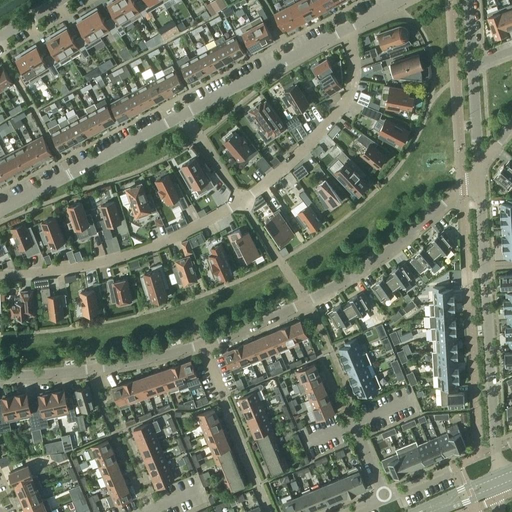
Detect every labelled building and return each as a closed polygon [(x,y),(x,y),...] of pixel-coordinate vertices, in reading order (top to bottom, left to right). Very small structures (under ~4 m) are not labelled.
[(132,21),(119,0),(112,0),(113,1),(108,4),(115,16),(110,19),(117,31),(120,36),(126,33),(123,27),(132,21)] [(147,12),(140,0),(135,3),(133,0),(119,0),(132,21),(147,12)] [(163,3),(160,0),(140,0),(147,12),(163,3)] [(222,0),(214,0),(210,3),(216,13),(227,6),(222,0)] [(296,0),(297,1),(287,6),(296,24),(306,19),(296,0)] [(316,13),(309,0),(296,0),(306,19),(316,13)] [(327,8),(322,0),(309,0),(316,13),(327,8)] [(337,3),(335,0),(322,0),(327,8),(337,3)] [(296,24),(287,6),(278,11),(279,12),(274,14),(283,30),(287,28),(287,29),(296,24)] [(511,8),(511,9),(500,13),(506,30),(511,27),(511,8)] [(507,32),(506,30),(500,13),(499,9),(487,13),(490,21),(489,22),(491,28),(492,27),(495,37),(507,32)] [(117,31),(110,19),(105,22),(98,10),(93,13),(92,10),(86,14),(99,35),(102,33),(103,35),(109,31),(111,34),(117,31)] [(99,35),(86,14),(81,17),(82,19),(77,22),(85,34),(79,37),(87,49),(102,40),(99,35)] [(273,39),(260,16),(250,21),(263,47),(269,44),(268,41),(273,39)] [(256,47),(258,50),(263,47),(250,21),(234,30),(241,42),(246,39),(252,50),(256,47)] [(182,22),(176,25),(180,31),(181,31),(186,28),(182,22)] [(176,25),(161,34),(165,40),(180,31),(176,25)] [(399,26),(379,33),(384,48),(386,48),(387,52),(389,52),(391,57),(404,53),(402,47),(413,43),(410,44),(407,39),(408,38),(408,35),(408,31),(406,28),(404,27),(401,26),(399,26)] [(87,49),(79,37),(74,40),(67,28),(62,31),(61,29),(56,32),(71,58),(81,53),(84,58),(90,54),(87,49)] [(71,58),(56,32),(50,35),(52,38),(47,40),(54,52),(49,55),(56,67),(71,58)] [(226,40),(235,59),(240,56),(239,54),(244,52),(235,35),(226,40)] [(235,59),(226,40),(217,45),(226,62),(234,57),(235,59)] [(226,62),(217,45),(208,50),(217,66),(226,62)] [(56,67),(49,55),(44,58),(37,47),(32,49),(31,47),(25,50),(41,77),(50,71),(53,76),(59,73),(56,67)] [(375,48),(363,52),(364,55),(370,53),(371,58),(378,55),(375,48)] [(41,77),(25,50),(20,54),(21,56),(16,59),(24,71),(18,74),(26,86),(41,77)] [(217,66),(208,50),(199,54),(208,71),(217,66)] [(208,71),(199,54),(190,59),(198,76),(208,71)] [(397,77),(399,76),(399,77),(400,78),(421,80),(422,77),(421,73),(420,69),(422,68),(423,67),(418,54),(417,54),(392,63),(391,63),(396,77),(396,76),(397,77)] [(198,76),(190,59),(180,64),(190,83),(195,80),(194,78),(198,76)] [(343,82),(342,76),(341,59),(340,59),(340,60),(334,63),(335,65),(332,67),(327,59),(319,64),(318,62),(310,67),(315,74),(317,73),(319,77),(320,76),(323,80),(322,81),(324,85),(320,87),(326,98),(338,91),(336,89),(341,86),(339,83),(342,81),(342,82),(343,82)] [(163,70),(175,93),(180,90),(179,88),(183,86),(172,65),(163,70)] [(2,66),(0,66),(0,83),(3,89),(12,83),(2,66)] [(175,93),(163,70),(165,74),(156,79),(165,96),(174,91),(175,93)] [(147,84),(156,101),(165,96),(156,79),(147,84)] [(138,88),(147,105),(156,101),(147,84),(138,88)] [(286,94),(282,97),(288,106),(292,104),(297,112),(309,104),(296,84),(284,91),(286,94)] [(410,90),(383,85),(380,105),(390,107),(389,109),(399,111),(400,106),(411,108),(414,96),(409,95),(410,90)] [(129,93),(138,110),(147,105),(138,88),(129,93)] [(357,102),(364,105),(367,106),(371,96),(361,91),(357,102)] [(138,110),(129,93),(120,98),(129,115),(138,110)] [(129,115),(120,98),(111,103),(120,121),(126,119),(125,117),(129,115)] [(260,101),(249,110),(250,111),(247,114),(252,122),(254,120),(259,127),(257,129),(263,136),(267,134),(268,135),(272,132),(275,136),(286,128),(267,103),(264,106),(260,101)] [(88,113),(97,130),(105,125),(106,127),(107,127),(97,108),(94,103),(85,108),(88,113)] [(106,103),(97,108),(107,127),(111,124),(111,122),(115,120),(106,103)] [(367,106),(364,105),(361,112),(378,120),(382,112),(367,106)] [(79,139),(88,135),(76,113),(67,118),(79,139)] [(77,113),(76,113),(88,135),(97,130),(88,113),(79,118),(77,113)] [(69,123),(61,127),(69,144),(79,139),(67,118),(69,123)] [(401,144),(409,131),(394,123),(393,124),(385,120),(379,131),(381,132),(378,137),(394,145),(396,142),(401,144)] [(66,146),(69,144),(61,127),(58,123),(48,128),(50,133),(51,132),(61,151),(66,148),(66,146)] [(226,140),(224,142),(230,148),(228,150),(232,155),(234,153),(239,160),(245,155),(249,159),(259,151),(251,143),(248,146),(245,143),(246,143),(242,138),(241,139),(235,132),(233,134),(232,132),(225,138),(226,140)] [(379,165),(380,167),(385,161),(384,159),(386,157),(374,148),(377,144),(362,133),(357,139),(367,147),(361,155),(377,168),(379,165)] [(52,155),(43,137),(34,142),(43,160),(52,155)] [(34,164),(43,160),(34,142),(25,146),(34,164)] [(25,169),(34,164),(25,146),(16,151),(25,169)] [(16,174),(25,169),(16,151),(7,156),(16,174)] [(343,164),(334,173),(348,187),(350,184),(359,193),(360,191),(362,193),(368,187),(366,186),(368,184),(361,177),(364,173),(343,151),(337,157),(343,164)] [(7,156),(0,159),(0,165),(7,179),(16,174),(7,156)] [(262,156),(255,162),(264,172),(271,166),(262,156)] [(276,156),(268,162),(273,168),(281,162),(276,156)] [(206,171),(203,173),(195,158),(182,165),(183,167),(179,169),(184,178),(185,177),(186,180),(185,180),(190,188),(194,186),(195,188),(197,187),(197,188),(204,184),(207,190),(214,186),(206,171)] [(511,163),(511,164),(509,161),(505,166),(503,165),(498,172),(499,173),(495,178),(508,189),(511,184),(511,163)] [(302,164),(293,171),(299,179),(308,172),(302,164)] [(168,175),(156,181),(160,189),(159,190),(162,196),(163,196),(167,203),(176,198),(182,210),(189,206),(178,183),(173,185),(168,175)] [(326,209),(330,206),(332,208),(332,207),(331,206),(342,200),(334,190),(333,190),(325,180),(315,187),(320,193),(318,195),(326,209)] [(136,214),(137,215),(150,211),(150,214),(151,213),(157,212),(158,211),(152,195),(146,197),(144,191),(144,190),(143,191),(141,185),(141,184),(127,189),(130,197),(131,199),(129,200),(133,209),(134,209),(137,214),(136,214)] [(295,215),(304,228),(308,225),(311,230),(322,222),(316,215),(320,212),(304,190),(299,194),(307,205),(299,212),(295,215)] [(500,218),(511,216),(511,199),(509,200),(509,203),(501,204),(501,210),(500,210),(500,218)] [(105,219),(100,220),(106,239),(113,237),(109,226),(121,222),(114,201),(101,206),(105,219)] [(81,202),(68,206),(79,238),(97,232),(91,213),(86,215),(81,202)] [(281,242),(293,233),(290,228),(292,227),(279,208),(273,212),(274,215),(266,220),(281,242)] [(502,225),(502,231),(511,230),(511,216),(500,218),(501,225),(502,225)] [(66,246),(55,217),(42,222),(44,229),(40,231),(44,244),(49,242),(53,251),(66,246)] [(41,251),(31,228),(27,230),(24,223),(11,229),(19,249),(26,247),(30,256),(41,251)] [(262,255),(259,248),(257,249),(248,231),(241,235),(239,229),(228,234),(239,256),(244,253),(248,260),(254,256),(255,258),(262,255)] [(501,236),(502,244),(511,243),(511,230),(502,231),(503,236),(501,236)] [(432,240),(428,244),(439,256),(443,253),(444,254),(450,249),(449,247),(454,243),(443,231),(439,235),(438,233),(431,239),(432,240)] [(196,235),(188,239),(192,248),(200,244),(196,235)] [(185,254),(192,252),(188,240),(181,242),(185,254)] [(511,243),(502,244),(502,252),(504,252),(504,258),(511,257),(511,243)] [(224,256),(226,255),(221,244),(211,249),(213,254),(206,258),(214,279),(219,277),(219,279),(232,273),(227,262),(226,262),(224,256)] [(439,256),(428,244),(424,247),(423,246),(416,251),(418,253),(413,257),(423,269),(428,265),(429,267),(436,261),(434,260),(439,256)] [(279,250),(283,257),(289,253),(285,246),(279,250)] [(71,263),(76,261),(72,249),(66,252),(71,263)] [(189,256),(176,260),(177,266),(173,267),(178,282),(180,283),(183,282),(184,285),(197,280),(194,271),(195,271),(196,268),(193,260),(191,261),(189,256)] [(162,283),(167,281),(162,263),(152,267),(153,271),(144,274),(145,274),(145,276),(141,277),(147,298),(152,297),(153,300),(152,300),(152,301),(167,296),(166,296),(162,283)] [(392,272),(388,275),(397,288),(402,285),(403,287),(410,282),(409,280),(414,277),(404,264),(399,267),(398,266),(391,270),(392,272)] [(506,293),(511,293),(511,274),(500,275),(501,288),(511,287),(511,293),(506,293)] [(397,288),(388,275),(384,278),(383,277),(376,282),(377,283),(372,287),(381,300),(386,296),(387,298),(394,293),(393,291),(397,288)] [(47,279),(34,281),(34,288),(48,286),(47,279)] [(131,301),(132,300),(127,279),(114,282),(113,279),(107,280),(111,294),(115,292),(118,303),(122,302),(123,304),(131,302),(131,301)] [(101,297),(99,283),(93,283),(94,290),(80,293),(84,314),(98,312),(96,298),(101,297)] [(428,303),(428,304),(454,302),(454,294),(453,294),(452,289),(444,289),(444,286),(433,287),(433,303),(428,303)] [(50,318),(64,316),(61,295),(50,296),(49,287),(41,288),(43,302),(48,302),(50,318)] [(15,303),(10,303),(11,317),(17,317),(17,319),(29,318),(28,316),(34,315),(32,290),(21,291),(21,297),(15,297),(15,303)] [(350,300),(346,303),(354,317),(359,314),(359,316),(367,311),(366,310),(371,306),(363,293),(358,296),(357,294),(349,299),(350,300)] [(503,299),(504,307),(511,306),(511,293),(506,293),(506,299),(503,299)] [(412,299),(407,303),(411,309),(416,305),(412,299)] [(428,304),(429,316),(434,316),(454,314),(454,310),(455,310),(454,302),(428,304)] [(354,317),(346,303),(341,306),(340,304),(333,308),(334,310),(328,313),(337,327),(342,324),(343,326),(350,321),(349,320),(354,317)] [(411,309),(407,303),(403,307),(407,312),(411,309)] [(434,316),(429,316),(430,327),(435,327),(456,326),(455,318),(454,318),(454,314),(434,316)] [(290,324),(297,341),(307,337),(300,320),(290,324)] [(284,327),(281,328),(288,345),(297,341),(290,324),(285,327),(284,325),(284,326),(284,327)] [(430,328),(431,340),(455,338),(455,334),(456,334),(456,326),(430,328)] [(281,328),(271,332),(278,349),(288,345),(281,328)] [(392,339),(398,336),(396,330),(389,333),(392,339)] [(267,334),(262,336),(269,353),(278,349),(271,332),(268,334),(267,333),(267,334)] [(262,336),(253,340),(260,357),(269,353),(262,336)] [(398,336),(392,339),(394,344),(401,342),(398,336)] [(384,345),(390,343),(388,337),(382,340),(384,345)] [(431,351),(431,352),(457,350),(457,342),(456,342),(455,338),(431,340),(436,340),(436,351),(431,351)] [(340,355),(343,362),(367,352),(366,352),(362,354),(355,339),(345,343),(346,346),(339,349),(341,354),(340,355)] [(250,341),(243,344),(250,361),(260,357),(253,340),(251,341),(250,340),(250,341)] [(233,347),(241,365),(250,361),(243,344),(234,348),(233,347)] [(231,369),(241,365),(233,347),(233,348),(224,352),(231,369)] [(431,352),(432,364),(457,362),(457,358),(458,358),(457,350),(431,352)] [(347,369),(348,373),(371,364),(367,352),(343,362),(346,369),(347,369)] [(408,361),(406,354),(399,357),(402,363),(408,361)] [(393,368),(399,365),(397,359),(391,362),(393,368)] [(197,377),(191,360),(181,364),(187,381),(189,386),(201,382),(198,376),(197,377)] [(432,364),(433,376),(459,374),(458,366),(457,366),(457,362),(432,364)] [(187,381),(181,364),(175,366),(175,364),(174,365),(175,366),(171,367),(177,384),(179,390),(189,386),(187,381)] [(297,371),(301,381),(318,374),(314,364),(297,371)] [(371,364),(348,373),(350,377),(349,377),(352,384),(376,375),(371,364)] [(171,367),(161,370),(167,388),(177,384),(171,367)] [(157,372),(152,374),(158,391),(167,388),(161,370),(158,372),(157,370),(157,371),(157,372)] [(413,371),(410,372),(406,374),(408,379),(415,377),(413,371)] [(152,374),(142,377),(148,394),(158,391),(152,374)] [(301,381),(305,390),(323,382),(322,383),(318,374),(301,381)] [(438,376),(439,387),(458,386),(458,382),(459,382),(459,374),(433,376),(438,376)] [(381,387),(376,375),(352,384),(355,392),(356,391),(358,396),(366,393),(367,396),(377,392),(376,389),(381,387)] [(140,378),(132,380),(138,398),(148,394),(142,377),(140,378),(140,376),(139,377),(140,378)] [(417,382),(415,377),(408,379),(411,385),(415,383),(417,382)] [(123,383),(122,383),(129,401),(138,398),(132,380),(123,384),(123,383)] [(305,390),(309,399),(326,392),(322,383),(323,383),(323,382),(305,390)] [(130,405),(129,401),(122,383),(122,384),(113,387),(120,408),(130,405)] [(76,389),(82,410),(94,406),(94,404),(96,404),(94,397),(92,398),(88,386),(87,384),(81,386),(82,388),(76,389)] [(260,401),(256,391),(262,388),(262,387),(262,386),(262,385),(261,384),(260,384),(247,389),(249,394),(239,398),(243,407),(242,408),(260,401)] [(458,387),(458,386),(439,387),(439,388),(440,388),(441,406),(464,404),(464,392),(453,393),(453,387),(458,387)] [(51,390),(57,416),(67,414),(68,422),(77,420),(76,416),(73,405),(67,406),(64,389),(58,390),(58,388),(51,390)] [(36,411),(40,428),(48,426),(47,418),(57,416),(51,390),(45,391),(45,393),(39,394),(42,410),(36,411)] [(40,428),(36,411),(31,412),(26,392),(20,393),(20,391),(14,393),(19,419),(29,417),(32,430),(40,428)] [(309,399),(313,409),(331,401),(330,401),(326,392),(309,399)] [(0,414),(0,416),(3,431),(11,429),(9,421),(19,419),(14,393),(7,394),(7,396),(2,397),(5,413),(0,414)] [(200,398),(202,405),(209,402),(206,396),(200,398)] [(264,410),(260,401),(242,408),(243,408),(247,417),(264,410)] [(331,402),(331,401),(313,409),(317,419),(334,412),(330,402),(331,402)] [(196,416),(201,425),(219,418),(217,418),(213,409),(196,416)] [(250,427),(268,419),(264,410),(247,417),(251,426),(250,427)] [(76,416),(77,420),(79,430),(86,429),(83,414),(76,416)] [(428,425),(426,420),(424,415),(418,418),(420,422),(422,427),(428,425)] [(135,418),(131,419),(125,422),(127,426),(136,422),(135,418)] [(201,425),(205,435),(221,428),(218,419),(219,418),(201,425)] [(251,427),(255,436),(272,429),(268,419),(250,427),(251,427)] [(136,440),(138,440),(154,433),(150,422),(133,429),(137,439),(136,439),(136,440)] [(465,445),(458,428),(456,424),(445,428),(447,433),(455,451),(466,446),(466,444),(465,445)] [(205,435),(209,444),(225,437),(221,428),(205,435)] [(259,445),(276,438),(272,429),(255,436),(259,444),(257,445),(258,445),(259,445)] [(138,440),(141,449),(158,442),(154,433),(138,440)] [(447,433),(437,437),(445,455),(455,451),(447,433)] [(69,434),(62,436),(65,451),(72,448),(69,434)] [(209,444),(212,454),(229,447),(226,438),(227,437),(226,437),(225,437),(209,444)] [(437,437),(427,441),(435,459),(445,455),(437,437)] [(259,445),(263,455),(276,449),(272,440),(276,439),(276,438),(259,445)] [(91,458),(112,450),(107,440),(87,449),(91,458)] [(416,441),(406,445),(415,467),(425,463),(417,445),(418,445),(416,441)] [(427,441),(418,445),(417,445),(425,463),(435,459),(427,441)] [(144,458),(144,459),(162,451),(158,442),(141,449),(145,458),(144,458)] [(183,443),(178,444),(178,445),(171,447),(172,450),(175,449),(177,449),(178,451),(185,448),(183,443)] [(395,449),(397,454),(405,471),(415,467),(406,445),(395,449)] [(212,454),(216,463),(234,456),(233,456),(229,447),(212,454)] [(95,457),(99,466),(116,459),(112,451),(113,450),(113,449),(112,450),(91,458),(91,459),(95,457)] [(266,465),(284,457),(283,456),(280,458),(276,449),(263,455),(267,464),(266,465)] [(166,461),(162,451),(144,459),(145,458),(149,468),(166,461)] [(393,476),(405,471),(397,454),(381,460),(386,472),(391,469),(393,474),(393,475),(393,476)] [(216,463),(220,473),(237,466),(233,457),(235,456),(234,456),(216,463)] [(288,467),(284,457),(266,465),(267,465),(271,474),(288,467)] [(99,466),(103,476),(119,469),(116,459),(99,466)] [(170,470),(166,461),(149,468),(153,477),(152,477),(152,478),(153,477),(170,470)] [(12,479),(14,484),(13,485),(33,477),(27,465),(10,472),(10,474),(10,475),(10,476),(10,477),(10,478),(11,478),(12,479)] [(220,473),(224,482),(242,475),(242,474),(241,475),(237,466),(220,473)] [(347,472),(348,475),(349,475),(356,492),(367,487),(367,486),(366,487),(357,467),(347,472)] [(103,476),(107,485),(123,478),(120,469),(121,469),(121,468),(119,469),(103,476)] [(174,480),(170,470),(153,477),(157,487),(174,480)] [(242,475),(224,482),(228,492),(245,485),(241,476),(242,475)] [(348,475),(340,479),(347,496),(356,492),(349,475),(348,475)] [(18,495),(19,495),(19,496),(37,489),(33,477),(13,485),(15,485),(17,490),(16,490),(16,491),(16,492),(16,493),(17,494),(18,494),(18,495)] [(107,485),(111,495),(127,488),(123,478),(107,485)] [(340,479),(330,483),(337,500),(347,496),(340,479)] [(330,483),(321,487),(328,503),(337,500),(330,483)] [(128,487),(127,488),(111,495),(115,504),(131,498),(128,488),(129,488),(128,487)] [(321,487),(311,491),(318,507),(328,503),(321,487)] [(21,502),(22,503),(24,507),(23,508),(42,500),(37,489),(19,496),(20,497),(20,498),(19,499),(20,500),(20,501),(21,502)] [(311,491),(302,495),(309,511),(318,507),(311,491)] [(298,511),(292,498),(292,499),(290,494),(281,498),(283,502),(283,503),(286,511),(298,511)] [(302,495),(292,498),(298,511),(307,511),(309,511),(302,495)] [(52,510),(47,498),(42,500),(23,508),(24,508),(26,511),(46,511),(47,511),(52,510)]
